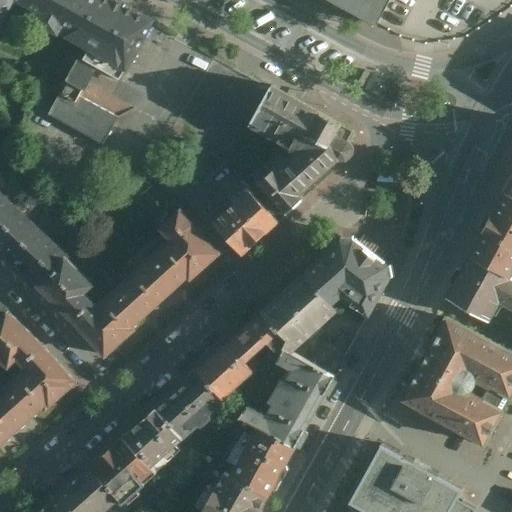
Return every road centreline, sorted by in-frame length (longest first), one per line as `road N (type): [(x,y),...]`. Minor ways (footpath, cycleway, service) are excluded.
road 1 (residential): [(119,401),(369,170)]
road 2 (tertiary): [(444,233),(296,511)]
road 3 (tertiary): [(432,71),(378,56),(269,0)]
road 4 (residential): [(119,401),(0,271)]
road 5 (tertiary): [(181,0),(332,87)]
road 6 (residential): [(0,504),(119,401)]
road 7 (tertiary): [(410,122),(433,146),(446,178),(444,233)]
road 8 (tertiary): [(497,123),(444,233)]
